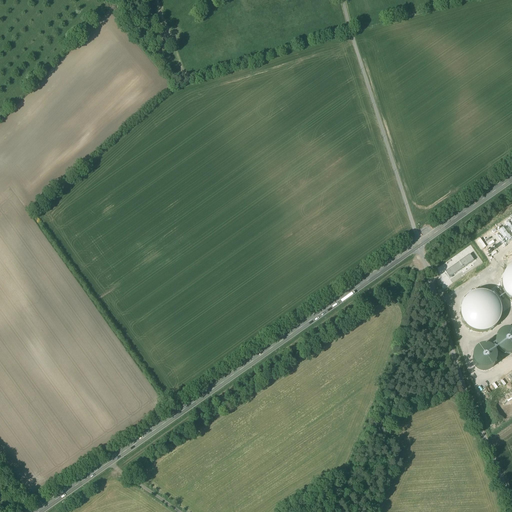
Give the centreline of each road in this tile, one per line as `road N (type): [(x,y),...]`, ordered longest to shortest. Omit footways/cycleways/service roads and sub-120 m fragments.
road 1 (secondary): [(38,511),(419,244)]
road 2 (unclassified): [(419,244),(456,366),(511,500)]
road 3 (unclassified): [(419,244),(345,0)]
